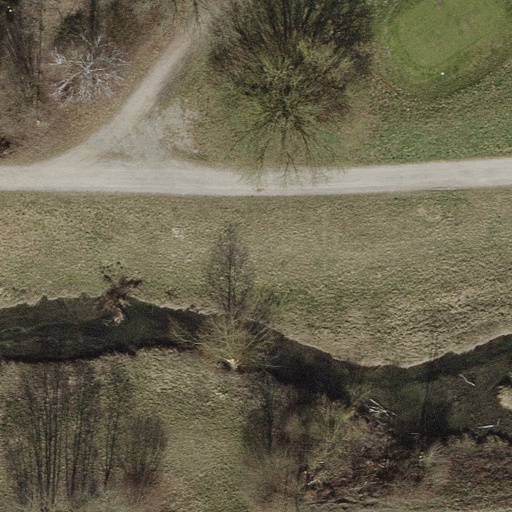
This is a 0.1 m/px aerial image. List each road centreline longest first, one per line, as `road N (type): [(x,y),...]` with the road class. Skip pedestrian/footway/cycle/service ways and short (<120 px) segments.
road 1 (track): [(511,172),(111,180)]
road 2 (track): [(223,0),(134,96),(111,180)]
